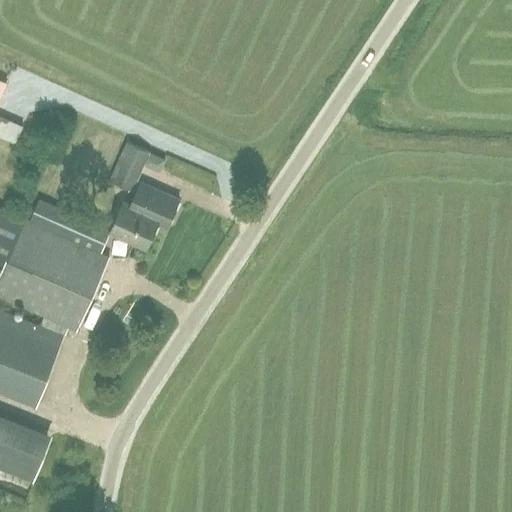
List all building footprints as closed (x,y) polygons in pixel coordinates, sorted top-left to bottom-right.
[(16,142),(23,125),(12,120),(5,137),(16,142)] [(160,171),(165,160),(127,142),(110,179),(131,189),(143,164),(160,171)] [(159,218),(168,222),(179,199),(140,182),(130,205),(159,218)] [(110,230),(147,247),(159,218),(130,205),(122,202),(110,230)] [(100,252),(110,230),(63,209),(53,231),(0,207),(0,390),(36,405),(64,334),(0,308),(0,294),(76,328),(108,256),(100,252)] [(0,466),(32,480),(48,443),(0,423),(0,466)]
